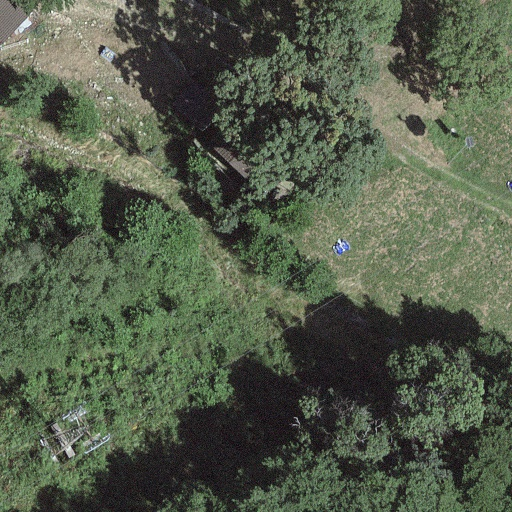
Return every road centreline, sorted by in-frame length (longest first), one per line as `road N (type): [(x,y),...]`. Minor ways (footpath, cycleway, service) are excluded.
road 1 (track): [(0,120),(87,156),(187,218),(274,295),(511,446)]
road 2 (track): [(511,212),(417,161),(317,72),(74,0)]
